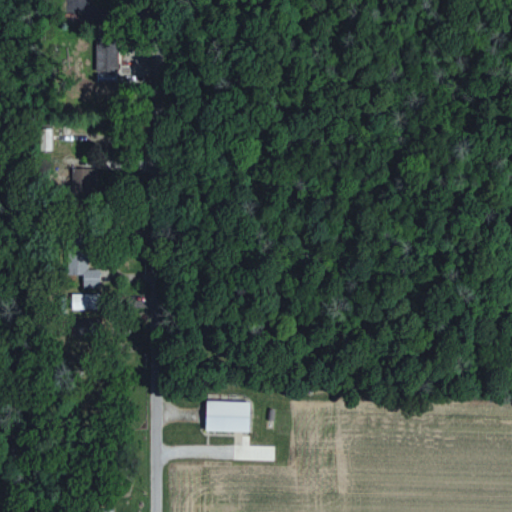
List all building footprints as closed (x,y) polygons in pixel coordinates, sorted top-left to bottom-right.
[(39,150),(52,150),(51,128),(38,128),(39,150)] [(70,189),(93,189),(93,168),(70,167),(70,189)] [(67,274),(82,274),(82,287),(98,287),(98,269),(87,269),(87,254),(67,254),(67,274)] [(70,309),(97,309),(97,293),(70,293),(70,309)] [(203,430),(247,432),(247,401),(204,400),(203,430)]
